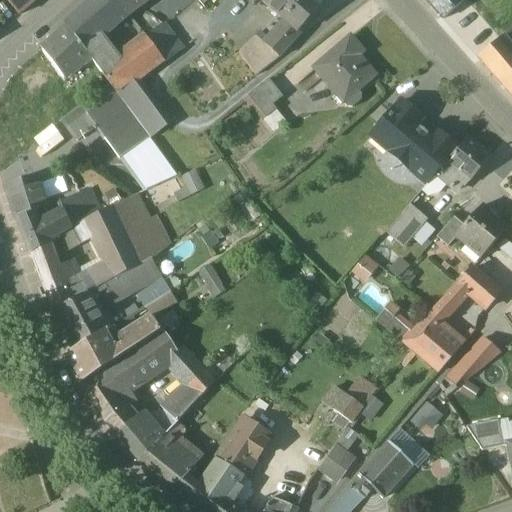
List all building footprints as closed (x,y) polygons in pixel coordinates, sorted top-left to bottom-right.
[(6,0),(20,15),(36,0),(6,0)] [(103,52),(96,43),(126,16),(114,0),(90,0),(63,24),(65,26),(67,29),(91,61),(100,73),(118,60),(108,48),(103,52)] [(114,0),(126,16),(146,0),(114,0)] [(320,7),(312,0),(259,0),(285,23),(297,33),(298,32),(320,7)] [(425,0),(443,19),(463,1),(462,0),(425,0)] [(266,44),(265,45),(280,59),(301,35),(298,32),(297,33),(285,23),(266,44)] [(164,25),(146,38),(156,53),(175,39),(164,25)] [(511,28),(500,39),(500,38),(499,39),(505,45),(511,38),(511,28)] [(67,29),(41,51),(63,80),(91,61),(67,29)] [(257,36),(238,53),(259,81),(280,59),(265,45),(266,44),(257,36)] [(361,95),(358,92),(377,76),(360,57),(365,53),(351,37),(314,70),(347,107),(361,95)] [(118,60),(100,73),(116,94),(133,81),(161,59),(156,53),(146,38),(118,60)] [(175,39),(156,53),(161,59),(165,63),(183,50),(175,39)] [(499,39),(477,59),(491,75),(511,56),(511,53),(505,45),(499,39)] [(511,56),(491,75),(511,98),(511,56)] [(52,98),(37,77),(23,88),(38,109),(52,98)] [(269,79),(248,96),(266,118),(277,110),(273,106),(283,98),(269,79)] [(166,126),(133,81),(116,94),(149,139),(166,126)] [(116,94),(86,116),(95,129),(96,129),(119,161),(149,139),(116,94)] [(431,139),(416,126),(421,120),(401,102),(377,129),(396,145),(390,153),(408,169),(414,163),(431,178),(425,184),(427,185),(435,176),(456,150),(436,133),(431,139)] [(34,103),(6,122),(25,149),(53,130),(34,103)] [(86,116),(68,129),(78,142),(95,129),(86,116)] [(466,139),(435,176),(452,190),(462,179),(469,185),(492,158),(479,148),(478,149),(466,139)] [(37,183),(7,192),(16,221),(30,255),(46,245),(60,237),(72,230),(85,223),(84,222),(98,215),(86,192),(58,207),(60,211),(48,218),(37,183)] [(445,208),(440,213),(450,222),(454,218),(466,204),(456,195),(445,208)] [(98,215),(84,222),(85,223),(91,238),(97,250),(142,227),(143,227),(135,213),(142,209),(135,197),(111,209),(98,215)] [(433,198),(426,206),(438,216),(440,213),(445,208),(433,198)] [(404,247),(413,238),(421,246),(438,230),(414,205),(388,230),(404,247)] [(508,229),(481,206),(464,226),(455,237),(456,238),(481,259),(503,234),(508,229)] [(450,222),(436,238),(448,248),(456,238),(455,237),(464,226),(454,218),(450,222)] [(142,227),(97,250),(104,263),(100,268),(76,281),(84,295),(84,296),(89,293),(98,289),(116,279),(150,260),(161,252),(169,246),(154,220),(143,227),(142,227)] [(85,223),(72,230),(60,237),(65,247),(79,244),(91,238),(85,223)] [(511,223),(508,229),(503,234),(511,240),(511,223)] [(57,268),(46,245),(30,255),(42,287),(53,312),(84,295),(76,281),(68,264),(57,268)] [(169,246),(161,252),(164,258),(173,254),(169,246)] [(366,257),(355,273),(369,282),(379,266),(366,257)] [(200,270),(212,297),(224,292),(213,265),(200,270)] [(471,270),(446,297),(458,308),(470,295),(486,310),(499,295),(471,270)] [(116,279),(98,289),(106,304),(124,294),(116,279)] [(53,312),(51,314),(72,353),(104,333),(106,335),(111,332),(101,316),(106,313),(99,302),(95,304),(89,293),(84,296),(84,295),(53,312)] [(446,297),(428,317),(440,328),(458,308),(446,297)] [(440,328),(428,317),(402,345),(437,374),(461,347),(454,340),(440,328)] [(72,353),(66,357),(81,385),(125,356),(160,333),(151,318),(118,338),(120,347),(114,351),(106,336),(106,335),(104,333),(72,353)] [(126,358),(82,386),(79,388),(105,424),(121,414),(120,413),(126,410),(136,403),(129,391),(165,366),(178,354),(162,332),(160,333),(125,356),(126,358)] [(487,336),(447,376),(461,391),(502,350),(487,336)] [(464,344),(457,337),(454,340),(461,347),(464,344)] [(178,354),(165,366),(182,384),(199,368),(183,349),(178,354)] [(199,368),(182,384),(187,389),(199,400),(207,393),(215,384),(204,372),(199,368)] [(373,394),(357,383),(345,396),(362,407),(373,394)] [(345,396),(334,388),(322,404),(332,411),(351,424),(362,407),(345,396)] [(199,400),(187,389),(164,411),(177,423),(195,404),(199,400)] [(424,433),(441,414),(428,402),(411,421),(424,433)] [(121,414),(105,424),(109,429),(130,415),(126,410),(120,413),(121,414)] [(134,421),(114,435),(138,463),(164,437),(144,413),(134,421)] [(130,415),(109,429),(114,435),(134,421),(130,415)] [(241,422),(217,462),(242,479),(268,440),(241,422)] [(499,422),(466,428),(482,452),(504,447),(499,422)] [(164,437),(138,463),(174,492),(188,503),(198,489),(186,479),(197,466),(196,459),(178,444),(187,433),(177,423),(164,437)] [(389,443),(359,477),(350,487),(364,499),(365,500),(373,491),(383,500),(413,466),(389,443)] [(354,459),(335,445),(326,459),(344,472),(354,459)] [(198,489),(188,503),(200,511),(236,511),(224,503),(242,479),(217,462),(198,489)] [(352,511),(364,499),(350,487),(330,511),(352,511)] [(297,508),(270,497),(263,511),(296,511),(298,509),(297,508)]
